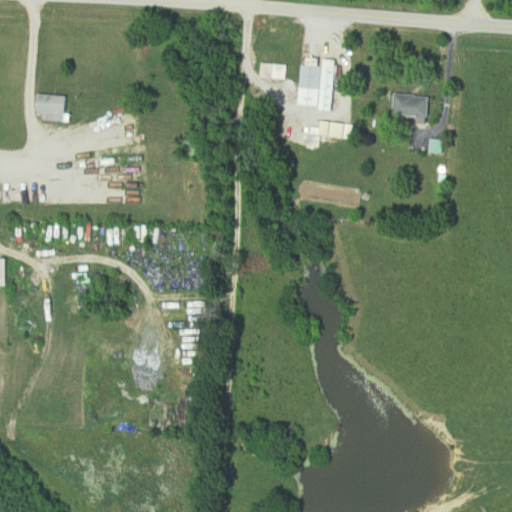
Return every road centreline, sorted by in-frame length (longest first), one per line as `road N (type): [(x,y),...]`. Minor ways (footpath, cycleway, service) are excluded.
road 1 (residential): [(223,511),(250,0)]
road 2 (tertiary): [(511,29),(61,0)]
